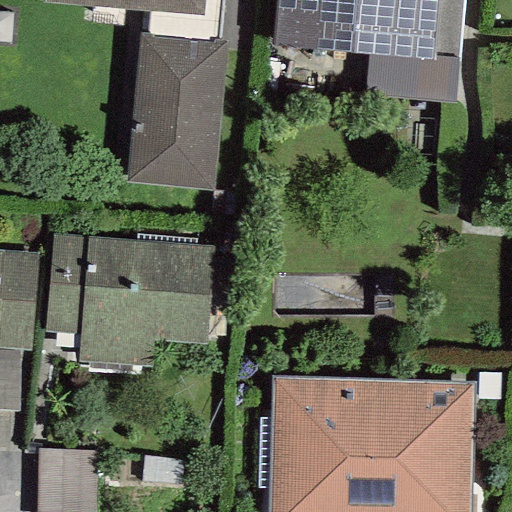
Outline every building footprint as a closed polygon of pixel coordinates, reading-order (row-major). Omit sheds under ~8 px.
[(43,0),(43,3),(202,16),(203,0),(43,0)] [(462,0),(275,0),(272,46),(368,55),(433,60),(433,57),(457,58),(462,0)] [(225,42),(141,33),(126,180),(210,189),(225,42)] [(454,103),(457,58),(433,57),(433,60),(368,55),(365,97),(454,103)] [(50,234),(43,332),(79,334),(77,362),(152,367),(153,341),(206,344),(212,245),(50,234)] [(0,249),(0,349),(17,350),(30,351),(38,252),(0,249)] [(0,410),(17,411),(17,350),(0,349),(0,410)] [(271,377),(268,511),(469,511),(473,384),(271,377)] [(36,451),(34,511),(93,511),(95,452),(36,451)]
